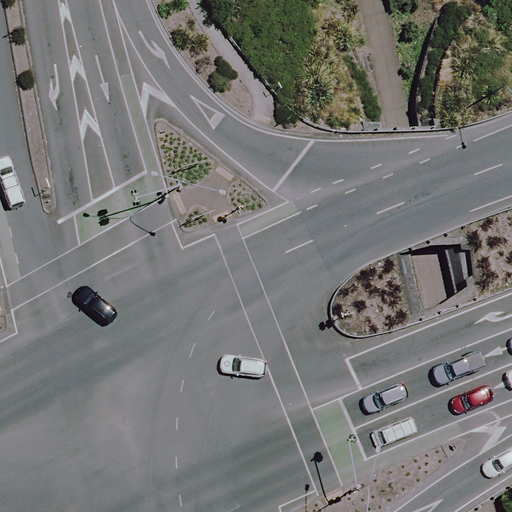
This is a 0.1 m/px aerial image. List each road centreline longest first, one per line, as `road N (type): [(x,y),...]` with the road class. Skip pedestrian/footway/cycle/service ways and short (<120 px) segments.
road 1 (primary): [(71,0),(243,146),(294,167),(440,187)]
road 2 (tertiary): [(67,0),(116,223),(152,320)]
road 3 (primary): [(511,366),(219,493)]
road 4 (primary): [(152,320),(440,187)]
road 5 (tertiary): [(74,358),(43,278),(17,171)]
road 6 (tertiary): [(152,320),(219,493)]
road 7 (tertiary): [(134,511),(74,358)]
